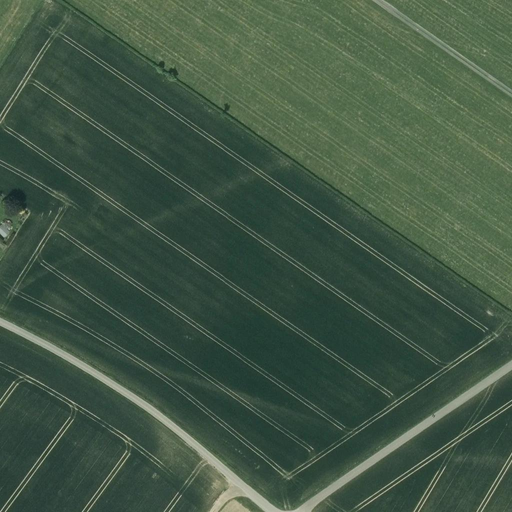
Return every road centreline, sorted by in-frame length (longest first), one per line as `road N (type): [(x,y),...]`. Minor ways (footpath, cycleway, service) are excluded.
road 1 (track): [(307,511),(511,369)]
road 2 (unclassified): [(82,365),(194,440),(275,511)]
road 3 (track): [(511,95),(373,0)]
